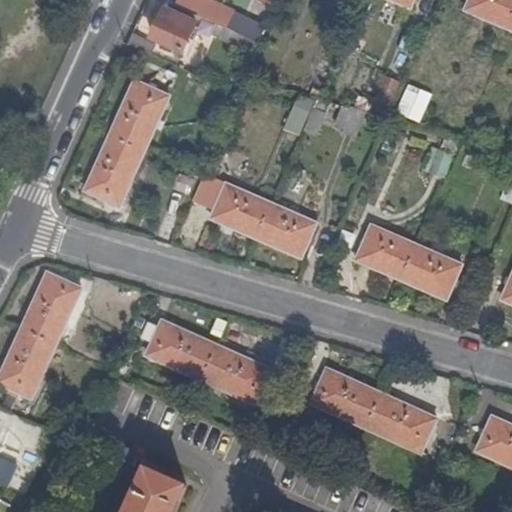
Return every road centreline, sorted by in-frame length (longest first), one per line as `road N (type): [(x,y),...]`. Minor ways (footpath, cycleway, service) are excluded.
road 1 (residential): [(12,224),(511,373)]
road 2 (residential): [(12,224),(119,0)]
